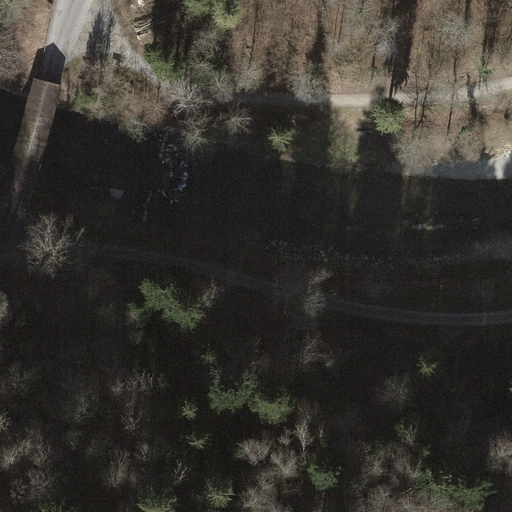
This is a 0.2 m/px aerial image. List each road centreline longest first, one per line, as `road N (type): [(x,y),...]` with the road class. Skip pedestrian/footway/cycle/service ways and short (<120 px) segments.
road 1 (track): [(5,224),(358,307),(511,317)]
road 2 (track): [(511,84),(368,101),(194,91),(146,69),(71,7)]
road 3 (tertiary): [(0,231),(17,201),(74,0)]
